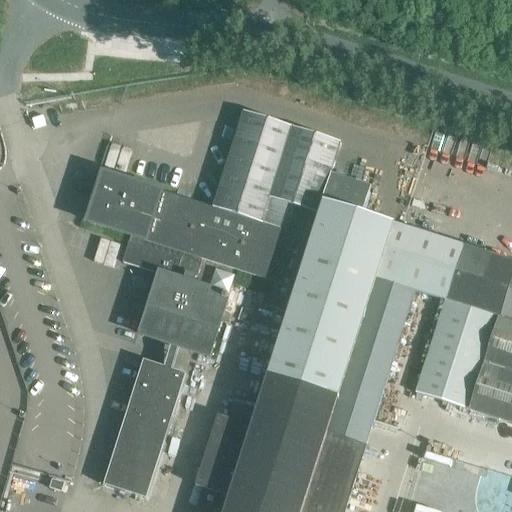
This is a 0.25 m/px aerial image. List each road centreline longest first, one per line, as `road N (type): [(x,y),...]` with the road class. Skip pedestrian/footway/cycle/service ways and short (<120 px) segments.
road 1 (tertiary): [(511,108),(266,35),(107,17),(55,0)]
road 2 (unclassified): [(76,511),(99,416),(90,341),(0,79)]
